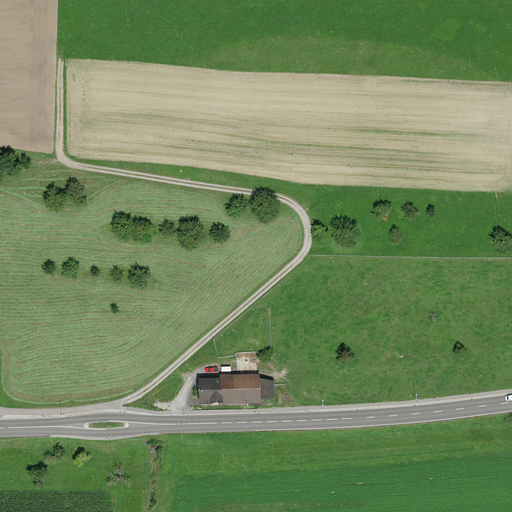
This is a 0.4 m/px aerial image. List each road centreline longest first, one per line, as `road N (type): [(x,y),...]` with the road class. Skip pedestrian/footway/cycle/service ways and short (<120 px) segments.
road 1 (track): [(0,410),(69,411),(138,395),(274,279),(304,247),(309,223),(297,204),(266,195),(59,160),(60,52)]
road 2 (secondary): [(511,402),(332,419),(0,428)]
